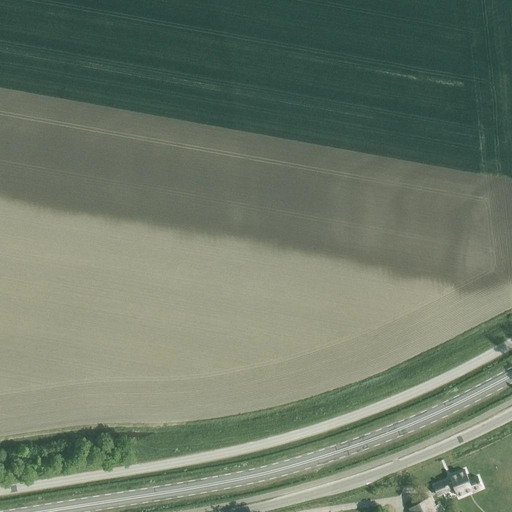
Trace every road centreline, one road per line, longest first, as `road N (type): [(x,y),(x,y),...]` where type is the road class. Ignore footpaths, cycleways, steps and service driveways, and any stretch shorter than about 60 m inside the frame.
road 1 (unclassified): [(0,492),(302,436),(385,408),(511,345)]
road 2 (primary): [(46,511),(283,469),(418,422),(511,376)]
road 3 (unclassified): [(248,511),(511,416)]
